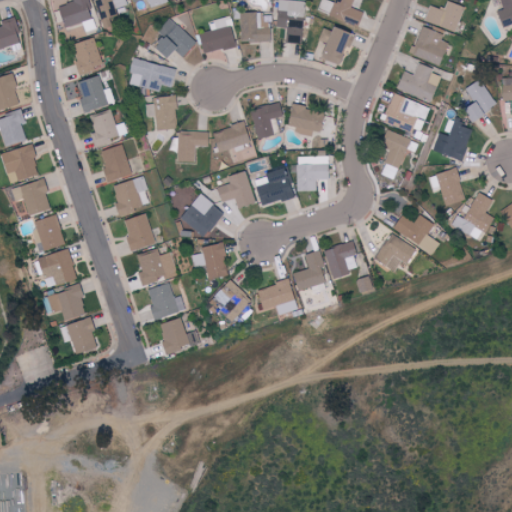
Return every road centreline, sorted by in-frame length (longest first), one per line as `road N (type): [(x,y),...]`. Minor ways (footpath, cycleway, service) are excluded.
road 1 (residential): [(28,0),(41,33),(45,100),(132,359)]
road 2 (residential): [(260,241),(361,206),(356,139),(404,0)]
road 3 (residential): [(207,91),(278,74),(367,100)]
